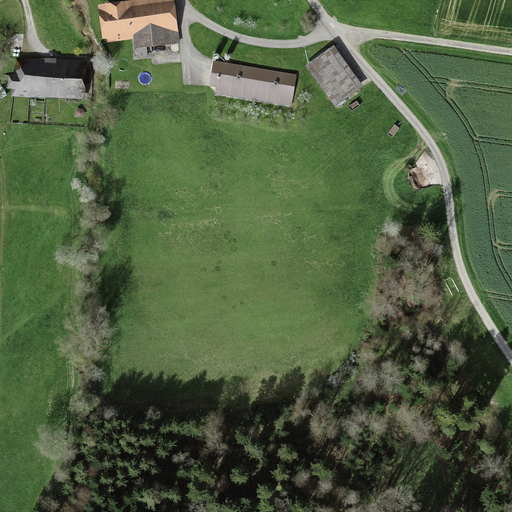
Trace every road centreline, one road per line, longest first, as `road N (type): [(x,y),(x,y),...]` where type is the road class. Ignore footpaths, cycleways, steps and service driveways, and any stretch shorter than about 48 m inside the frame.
road 1 (track): [(511,357),(457,256),(435,148),(331,27)]
road 2 (track): [(331,27),(511,49)]
